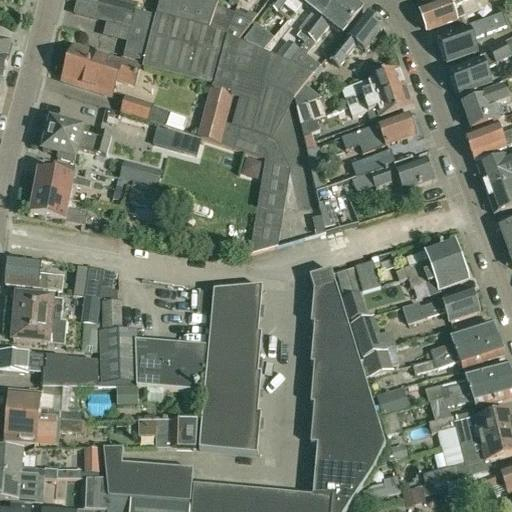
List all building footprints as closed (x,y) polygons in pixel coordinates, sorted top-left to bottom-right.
[(209,31),(218,7),(219,3),(208,0),(159,0),(155,17),(135,12),(134,18),(78,3),(75,15),(131,30),(123,58),(144,64),(142,69),(212,87),(226,39),(225,38),(209,31)] [(137,6),(115,0),(101,0),(100,8),(133,17),(137,6)] [(276,0),(270,9),(277,15),(284,7),(295,16),(303,7),(308,0),(276,0)] [(299,51),(288,64),(315,76),(322,67),(308,56),(312,51),(330,28),(343,38),(363,13),(346,0),(340,0),(305,44),(299,51)] [(302,33),(298,38),(305,44),(340,0),(308,0),(303,7),(312,14),(299,30),(302,33)] [(464,19),(459,10),(478,0),(477,0),(453,0),(449,2),(420,13),(428,34),(457,23),(457,22),(464,19)] [(225,38),(235,15),(218,7),(209,31),(225,38)] [(228,40),(239,45),(256,23),(235,15),(225,38),(226,39),(228,40)] [(362,58),(384,30),(367,16),(327,66),(336,73),(354,51),(362,58)] [(472,42),(495,33),(506,29),(502,17),(468,30),(469,32),(440,43),(443,51),(441,52),(444,63),(447,62),(448,65),(477,55),(472,42)] [(272,41),(271,43),(277,48),(292,32),(285,26),(272,41)] [(241,46),(261,54),(271,43),(272,41),(255,27),(240,45),(241,46)] [(240,45),(239,45),(228,40),(213,91),(243,98),(235,130),(274,144),(295,102),(306,88),(314,78),(289,66),(264,55),(261,54),(241,46),(240,45)] [(0,69),(5,70),(8,60),(6,60),(10,44),(0,41),(0,69)] [(287,42),(274,58),(288,64),(299,51),(287,42)] [(455,95),(458,94),(459,97),(489,85),(485,71),(509,56),(504,46),(479,60),(480,61),(467,66),(467,68),(451,74),(454,82),(451,83),(455,95)] [(121,66),(93,57),(74,51),(64,83),(111,99),(117,81),(134,87),(140,68),(123,62),(121,66)] [(349,111),(406,90),(399,71),(342,92),(349,111)] [(306,88),(295,102),(297,110),(307,106),(321,101),(306,88)] [(510,102),(505,89),(481,98),(482,101),(464,107),(473,131),(504,119),(499,106),(510,102)] [(370,124),(413,109),(406,90),(349,111),(352,119),(366,114),(370,124)] [(235,130),(243,98),(213,91),(201,140),(265,162),(289,170),(274,144),(235,130)] [(168,113),(152,108),(127,100),(122,114),(147,122),(163,128),(168,113)] [(312,124),(307,106),(297,110),(301,128),(312,124)] [(364,157),(386,149),(416,138),(408,116),(344,139),(348,151),(361,147),(364,157)] [(66,126),(52,122),(43,153),(59,157),(58,160),(75,165),(79,151),(107,159),(112,138),(100,135),(98,141),(82,136),(85,127),(67,123),(66,126)] [(316,123),(312,124),(301,128),(303,140),(320,133),(316,123)] [(466,138),(475,163),(506,152),(505,150),(511,147),(511,132),(501,137),(497,127),(466,138)] [(154,147),(183,155),(187,138),(158,131),(154,147)] [(318,151),(306,154),(315,196),(326,193),(318,151)] [(359,181),(398,167),(393,153),(354,167),(359,181)] [(486,194),(511,184),(511,158),(478,171),(486,194)] [(247,179),(258,182),(263,165),(247,160),(243,172),(247,179)] [(358,194),(376,188),(377,190),(399,182),(404,194),(434,183),(426,161),(414,166),(413,162),(398,167),(359,181),(354,183),(358,194)] [(289,170),(265,162),(258,205),(250,255),(277,248),(289,170)] [(121,179),(142,185),(146,169),(125,164),(121,179)] [(35,195),(71,202),(74,189),(90,191),(92,184),(74,178),(74,180),(39,174),(35,195)] [(511,184),(486,194),(494,216),(511,209),(511,184)] [(162,192),(135,185),(129,208),(156,215),(162,192)] [(128,190),(118,187),(114,202),(124,204),(128,190)] [(177,196),(163,192),(160,204),(174,208),(177,196)] [(69,213),(71,202),(35,195),(31,217),(66,224),(65,225),(86,228),(88,217),(69,213)] [(329,205),(319,208),(324,230),(334,228),(329,205)] [(511,226),(500,231),(507,252),(511,250),(511,226)] [(401,285),(409,282),(462,262),(459,254),(460,249),(455,246),(454,242),(426,253),(429,262),(397,275),(401,285)] [(64,279),(60,279),(40,276),(42,265),(9,261),(6,288),(59,294),(59,293),(62,294),(64,279)] [(462,262),(409,282),(413,293),(437,284),(440,293),(469,282),(468,279),(469,274),(465,271),(462,262)] [(344,302),(382,290),(374,265),(336,276),(344,302)] [(112,294),(115,277),(81,271),(78,290),(88,291),(86,300),(99,303),(101,292),(112,294)] [(314,293),(311,326),(348,329),(331,274),(310,280),(314,293)] [(215,294),(213,311),(261,316),(263,290),(215,294)] [(408,327),(423,322),(446,313),(451,325),(480,314),(479,311),(481,309),(479,303),(475,302),(472,293),(419,312),(417,306),(402,310),(408,327)] [(210,294),(200,294),(200,315),(210,315),(210,294)] [(351,324),(369,320),(361,297),(344,302),(351,324)] [(15,321),(51,324),(61,325),(61,323),(62,312),(63,302),(17,298),(17,301),(14,303),(13,309),(16,312),(15,321)] [(100,312),(100,305),(101,303),(100,303),(99,303),(85,301),(84,310),(100,312)] [(100,334),(103,386),(138,384),(138,390),(201,396),(204,350),(134,344),(134,333),(120,333),(119,305),(103,305),(104,334),(100,334)] [(261,316),(213,311),(211,331),(259,336),(261,316)] [(363,360),(386,353),(374,318),(369,320),(351,324),(363,360)] [(61,325),(51,324),(15,321),(14,329),(11,332),(11,338),(13,341),(13,344),(65,348),(67,324),(61,323),(61,325)] [(435,362),(498,341),(492,324),(450,338),(453,346),(432,353),(435,362)] [(311,326),(311,327),(315,327),(313,346),(355,350),(348,329),(311,326)] [(211,331),(207,371),(258,376),(262,336),(259,336),(211,331)] [(462,372),(504,359),(498,341),(435,362),(405,369),(407,379),(438,371),(460,364),(462,372)] [(97,356),(98,346),(83,345),(82,355),(90,355),(97,356)] [(313,346),(311,366),(361,370),(355,350),(313,346)] [(386,353),(363,360),(369,379),(394,373),(387,352),(386,353)] [(67,362),(67,360),(0,354),(0,374),(28,377),(29,374),(42,376),(41,390),(99,392),(98,365),(67,362)] [(448,399),(511,382),(511,380),(506,364),(465,377),(467,383),(445,390),(428,396),(430,404),(448,399)] [(311,366),(311,367),(314,367),(313,386),(368,391),(361,370),(311,366)] [(207,371),(205,391),(260,396),(262,376),(258,376),(207,371)] [(476,410),(511,401),(511,382),(448,399),(430,404),(436,423),(450,419),(447,410),(474,402),(476,410)] [(313,386),(311,406),(374,412),(368,391),(313,386)] [(117,408),(138,407),(138,400),(138,390),(117,390),(117,408)] [(205,391),(203,411),(258,416),(260,396),(205,391)] [(398,414),(392,394),(376,399),(383,419),(398,414)] [(56,399),(43,398),(11,395),(9,420),(61,425),(87,423),(87,415),(61,416),(54,415),(56,399)] [(196,396),(184,395),(184,403),(182,421),(190,422),(199,423),(200,417),(201,396),(196,396)] [(311,406),(311,407),(314,407),(313,426),(381,432),(374,412),(311,406)] [(203,411),(199,453),(257,458),(261,417),(258,416),(203,411)] [(511,420),(510,414),(473,423),(454,427),(455,431),(458,448),(462,447),(478,444),(511,435),(511,420)] [(385,439),(402,434),(396,416),(380,421),(385,439)] [(450,419),(436,423),(429,424),(431,436),(455,431),(454,427),(452,419),(450,419)] [(87,425),(87,423),(61,425),(9,420),(6,445),(46,449),(48,433),(64,435),(82,435),(81,450),(98,451),(99,425),(87,425)] [(171,451),(172,423),(141,423),(141,439),(158,439),(158,451),(171,451)] [(194,453),(195,424),(172,423),(171,451),(194,453)] [(313,426),(311,446),(384,453),(386,449),(381,432),(313,426)] [(511,435),(478,444),(462,447),(458,448),(462,467),(456,468),(446,471),(431,474),(434,486),(444,484),(459,480),(492,472),(489,463),(511,457),(511,435)] [(311,446),(311,447),(318,448),(316,467),(374,472),(384,453),(311,446)] [(24,455),(10,454),(0,452),(0,477),(44,482),(81,483),(81,474),(45,473),(22,471),(24,455)] [(123,452),(103,452),(106,483),(108,501),(191,507),(193,473),(122,468),(123,452)] [(316,467),(313,499),(332,501),(330,511),(347,511),(373,473),(374,472),(316,467)] [(494,491),(498,500),(509,496),(511,494),(511,470),(493,478),(492,472),(459,480),(460,482),(445,486),(447,493),(450,501),(456,504),(479,496),(494,491)] [(43,491),(44,482),(0,477),(0,503),(32,506),(34,490),(43,491)] [(372,493),(363,495),(365,503),(374,501),(401,494),(398,479),(382,483),(383,486),(373,489),(372,489),(372,493)] [(92,482),(91,511),(107,511),(107,503),(106,501),(107,501),(108,501),(106,483),(92,482)] [(425,500),(435,497),(433,488),(433,486),(430,487),(424,489),(422,489),(422,490),(425,500)] [(271,511),(273,496),(194,489),(192,509),(208,510),(227,511),(271,511)] [(424,499),(422,490),(402,494),(406,510),(426,506),(424,500),(424,499)] [(330,511),(332,501),(313,499),(273,496),(271,511),(330,511)] [(182,511),(182,507),(108,501),(107,501),(106,501),(107,503),(107,511),(182,511)]
